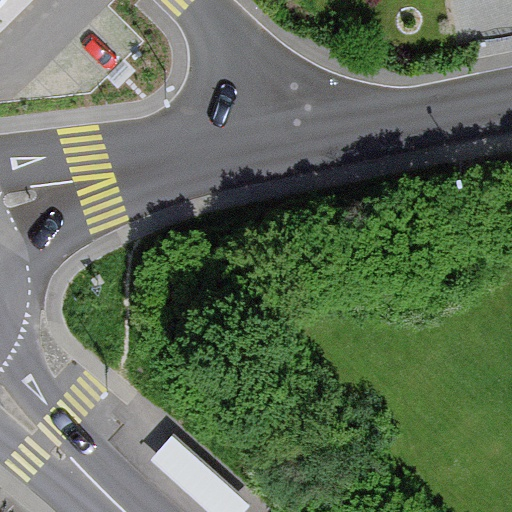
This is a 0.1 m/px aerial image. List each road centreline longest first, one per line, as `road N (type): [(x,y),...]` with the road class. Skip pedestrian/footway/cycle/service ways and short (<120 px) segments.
road 1 (residential): [(262,140),(0,209)]
road 2 (residential): [(511,99),(262,140)]
road 3 (secondary): [(133,511),(0,397)]
road 4 (residential): [(188,0),(228,39),(257,105),(262,140)]
